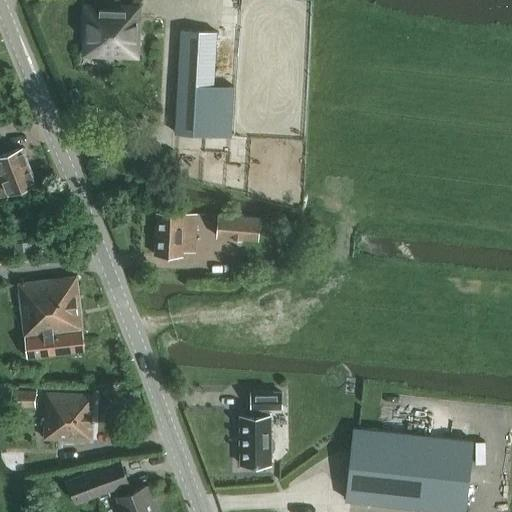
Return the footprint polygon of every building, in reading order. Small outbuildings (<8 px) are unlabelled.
[(138,4),(80,2),(78,55),(136,57),(138,4)] [(182,31),(176,132),(252,137),(255,88),(214,85),(217,33),(182,31)] [(223,65),(254,67),(255,35),(224,34),(223,65)] [(0,153),(0,195),(33,182),(19,146),(0,153)] [(157,210),(154,254),(183,256),(183,248),(195,249),(197,212),(157,210)] [(218,215),(217,236),(258,238),(260,218),(218,215)] [(25,353),(82,347),(74,274),(18,280),(25,353)] [(16,376),(15,386),(36,387),(37,377),(16,376)] [(34,402),(35,389),(12,388),(12,401),(34,402)] [(44,432),(90,435),(93,393),(47,390),(44,432)] [(269,415),(269,407),(282,407),(281,391),(251,392),(251,408),(252,408),(252,415),(240,415),(241,464),(270,463),(270,453),(273,451),(275,448),(275,440),(273,437),(270,434),(270,415),(269,415)] [(345,499),(465,511),(473,440),(354,427),(345,499)] [(122,511),(157,511),(147,484),(130,490),(128,482),(129,482),(121,460),(68,479),(75,501),(114,487),(116,495),(116,496),(122,511)]
